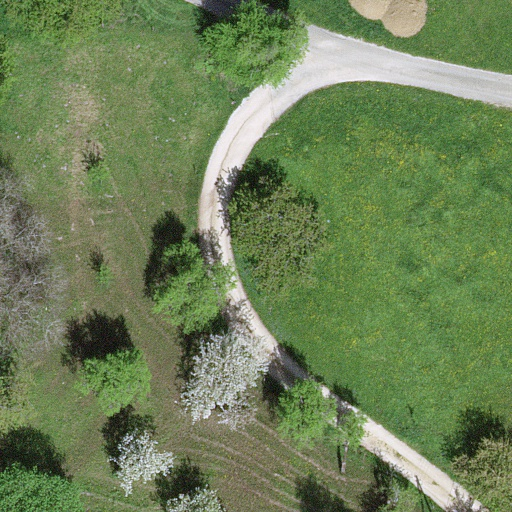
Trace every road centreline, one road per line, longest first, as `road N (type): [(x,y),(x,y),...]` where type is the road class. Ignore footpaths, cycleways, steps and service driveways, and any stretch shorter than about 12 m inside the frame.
road 1 (track): [(343,55),(286,83),(231,147),(215,184),(219,268),(236,313),(275,364),(470,511)]
road 2 (unclassified): [(217,0),(343,55),(511,83)]
